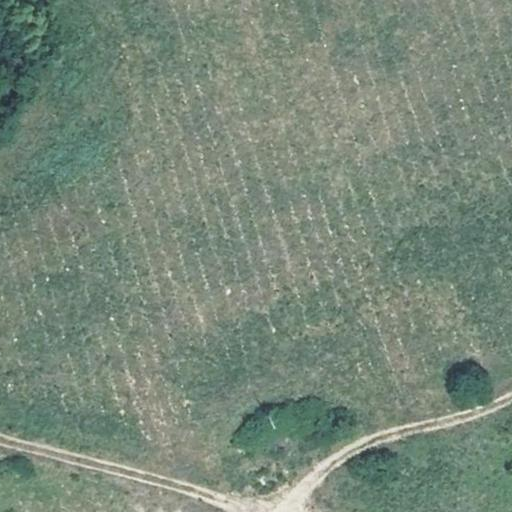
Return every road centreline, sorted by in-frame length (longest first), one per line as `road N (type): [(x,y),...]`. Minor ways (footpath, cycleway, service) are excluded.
road 1 (track): [(275,511),(0,443)]
road 2 (track): [(269,511),(352,451),(511,386)]
